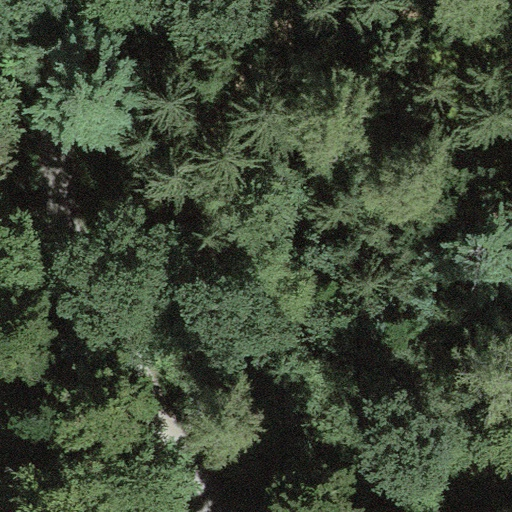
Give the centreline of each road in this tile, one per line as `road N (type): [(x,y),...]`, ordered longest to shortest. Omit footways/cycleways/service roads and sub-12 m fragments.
road 1 (track): [(215,511),(95,326),(52,218)]
road 2 (track): [(52,218),(57,120),(96,0)]
